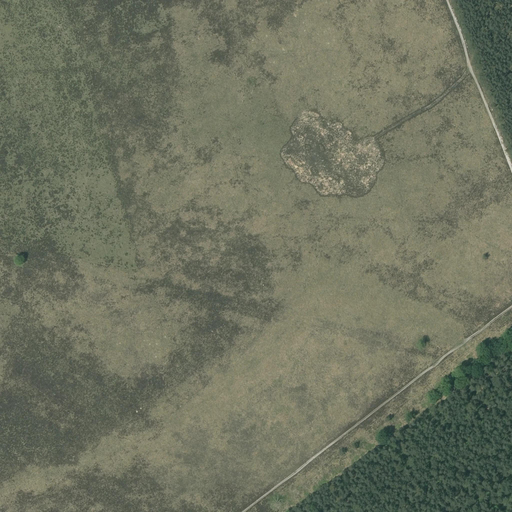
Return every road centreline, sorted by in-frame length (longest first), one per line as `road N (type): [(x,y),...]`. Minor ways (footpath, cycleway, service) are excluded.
road 1 (track): [(243,511),(511,306)]
road 2 (track): [(511,171),(446,0)]
